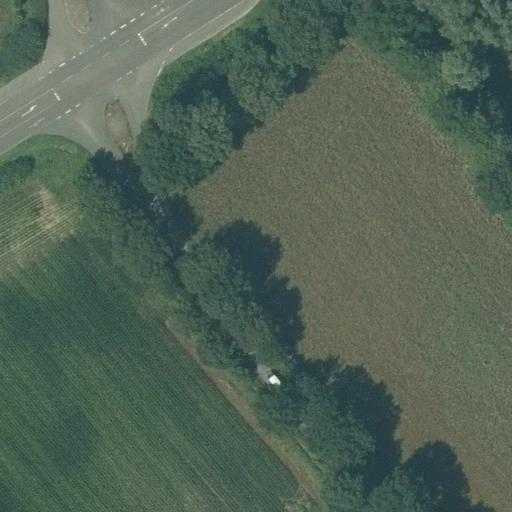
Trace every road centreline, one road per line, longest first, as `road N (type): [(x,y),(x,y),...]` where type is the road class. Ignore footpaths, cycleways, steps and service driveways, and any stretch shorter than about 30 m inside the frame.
road 1 (unclassified): [(105,54),(143,193),(186,274),(373,511)]
road 2 (primary): [(105,54),(0,121)]
